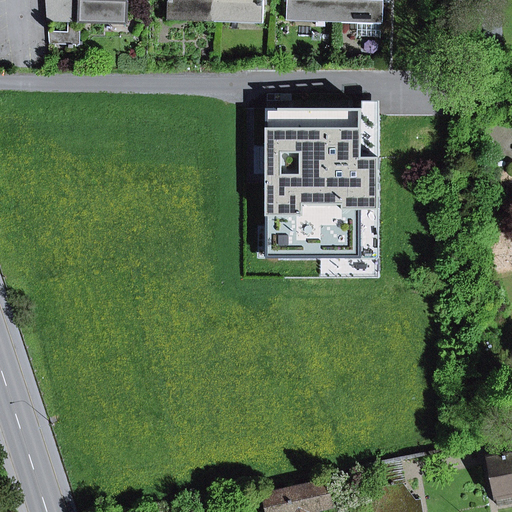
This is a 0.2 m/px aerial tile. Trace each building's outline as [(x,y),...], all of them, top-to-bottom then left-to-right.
[(46,0),(48,22),(80,23),(80,0),(46,0)] [(80,0),(80,23),(127,24),(128,0),(80,0)] [(191,12),(191,16),(216,17),(216,0),(169,0),(169,12),(191,12)] [(241,14),(263,15),(263,0),(216,0),(216,17),(241,17),(241,14)] [(311,13),(311,16),(335,17),(335,0),(288,0),(288,12),(311,13)] [(360,15),(382,16),(382,0),(335,0),(335,17),(360,18),(360,15)] [(169,20),(263,24),(263,15),(241,14),(241,17),(216,17),(191,16),(191,12),(169,12),(169,20)] [(288,21),(382,24),(382,16),(360,15),(360,18),(335,17),(311,16),(311,13),(288,12),(288,21)] [(48,22),(50,44),(63,45),(63,48),(74,49),(74,45),(79,45),(80,23),(48,22)] [(264,250),(379,250),(379,114),(263,115),(264,250)] [(511,454),(488,459),(497,506),(511,502),(511,454)] [(315,511),(333,508),(327,481),(263,495),(267,511),(298,511),(309,510),(309,511),(315,511)] [(387,486),(391,511),(422,511),(421,500),(416,501),(403,484),(387,486)] [(391,511),(387,486),(357,491),(360,511),(391,511)]
